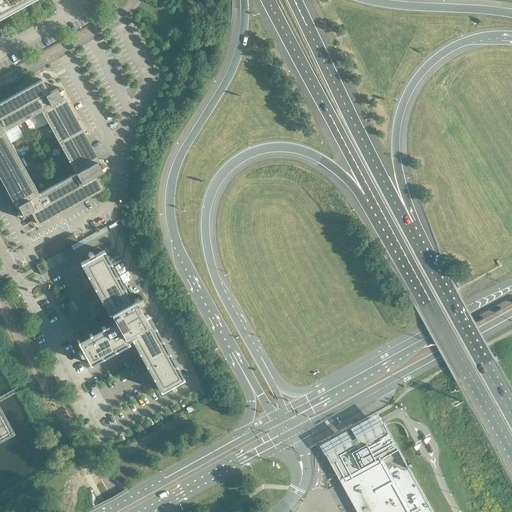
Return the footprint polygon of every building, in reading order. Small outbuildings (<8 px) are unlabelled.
[(0,0),(0,16),(29,0),(0,0)] [(40,81),(9,98),(22,121),(40,111),(58,142),(81,129),(64,98),(63,98),(63,97),(61,98),(60,95),(61,94),(63,90),(58,88),(56,89),(49,93),(42,81),(41,81),(41,80),(40,81)] [(0,173),(21,162),(4,131),(22,121),(9,98),(0,102),(0,173)] [(57,183),(70,207),(101,190),(101,189),(101,188),(94,176),(102,172),(104,171),(105,167),(100,165),(99,166),(97,163),(98,163),(99,162),(98,160),(81,129),(58,142),(75,173),(57,183)] [(36,224),(38,225),(70,207),(57,183),(38,193),(21,162),(0,173),(0,180),(15,207),(16,208),(17,207),(19,210),(17,211),(15,215),(20,217),(22,216),(30,212),(36,224)] [(74,234),(72,235),(64,240),(68,246),(77,240),(74,234)] [(45,247),(50,256),(50,257),(68,247),(62,237),(45,247)] [(69,247),(42,262),(47,271),(67,260),(65,257),(72,254),(69,247)] [(89,258),(80,263),(107,313),(105,314),(102,313),(99,323),(102,324),(104,326),(77,341),(82,351),(80,352),(79,353),(79,354),(79,355),(79,356),(80,356),(81,357),(82,357),(83,357),(85,355),(90,365),(129,343),(128,340),(131,339),(160,391),(170,386),(171,389),(172,389),(173,390),(174,390),(175,389),(175,388),(176,387),(176,385),(175,383),(184,378),(142,304),(144,303),(141,296),(138,298),(131,301),(103,250),(94,256),(93,253),(92,253),(91,253),(90,252),(89,253),(88,253),(88,254),(87,255),(87,256),(89,258)] [(36,265),(41,275),(47,272),(42,262),(36,265)] [(0,441),(16,433),(0,404),(0,441)] [(188,412),(188,413),(194,410),(194,409),(191,405),(186,408),(188,412)] [(346,502),(327,511),(462,511),(411,420),(354,451),(357,455),(329,471),(346,502)]
